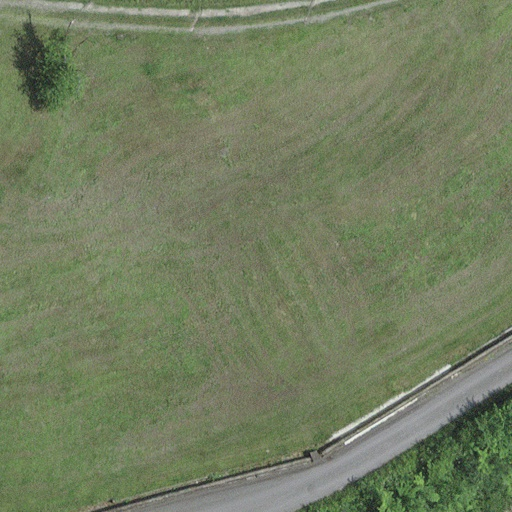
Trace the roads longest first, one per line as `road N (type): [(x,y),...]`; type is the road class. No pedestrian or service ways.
road 1 (track): [(0,4),(123,21),(225,22),(360,0)]
road 2 (unclassified): [(511,367),(340,473),(227,511)]
